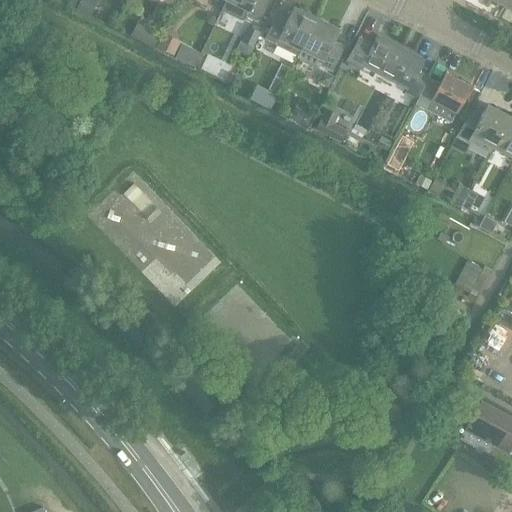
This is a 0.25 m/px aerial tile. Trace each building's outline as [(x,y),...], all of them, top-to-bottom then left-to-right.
[(82,0),(80,5),(92,11),(96,0),(82,0)] [(226,0),(226,2),(248,12),(246,17),(257,23),(267,0),(226,0)] [(511,0),(502,0),(501,3),(511,8),(511,0)] [(274,45),(297,57),(315,20),(293,9),(287,22),(275,16),(264,39),(275,44),(274,45)] [(315,20),(297,57),(298,57),(296,59),(316,69),(319,65),(331,71),(342,49),(331,44),(337,31),(315,20)] [(148,28),(141,41),(152,46),(159,34),(148,28)] [(243,41),(252,45),(258,32),(249,28),(243,41)] [(162,34),(156,46),(173,54),(178,42),(162,34)] [(358,40),(346,63),(360,71),(363,66),(407,89),(405,92),(418,99),(429,79),(430,76),(418,70),(423,62),(377,38),(372,47),(358,40)] [(324,71),(318,81),(328,86),(333,76),(324,71)] [(417,101),(415,104),(450,123),(469,86),(444,73),(438,84),(429,79),(418,99),(417,101)] [(457,135),(470,142),(490,154),(494,148),(493,147),(509,118),(488,107),(481,119),(469,113),(457,135)] [(321,115),(314,129),(340,142),(346,130),(334,124),(339,114),(326,108),(322,116),(321,115)] [(294,124),(306,131),(307,130),(312,120),(296,111),(292,120),(295,122),(294,123),(294,124)] [(493,147),(494,148),(511,157),(511,119),(509,118),(493,147)] [(401,136),(387,164),(399,170),(413,142),(401,136)] [(434,180),(428,192),(438,197),(444,186),(434,180)] [(472,206),(478,194),(471,191),(465,202),(472,206)] [(511,205),(503,222),(511,227),(511,205)] [(480,229),(492,235),(497,227),(484,220),(480,229)] [(466,261),(452,286),(468,295),(471,290),(477,293),(490,269),(484,265),(482,270),(466,261)] [(464,430),(459,438),(488,454),(493,445),(508,454),(510,450),(511,446),(511,417),(480,400),(464,430)] [(25,509),(26,511),(48,511),(46,502),(25,509)]
